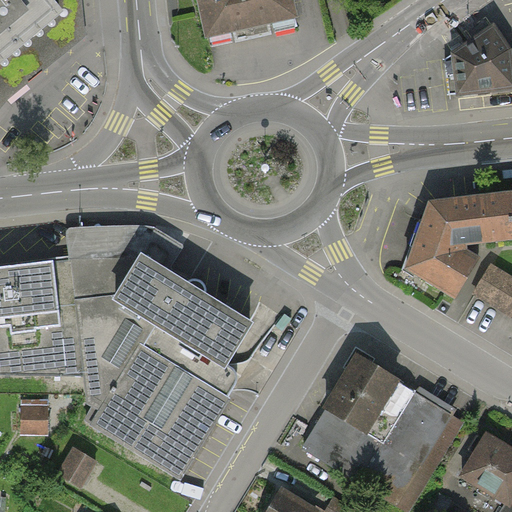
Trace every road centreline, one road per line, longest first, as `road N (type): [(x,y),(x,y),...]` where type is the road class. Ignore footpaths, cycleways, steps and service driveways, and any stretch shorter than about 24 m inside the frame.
road 1 (residential): [(345,285),(215,511)]
road 2 (residential): [(345,285),(511,390)]
road 3 (primary): [(296,115),(450,0)]
road 4 (secondary): [(329,159),(511,137)]
road 5 (tertiary): [(141,51),(120,124),(62,191)]
road 6 (primary): [(62,191),(208,189)]
